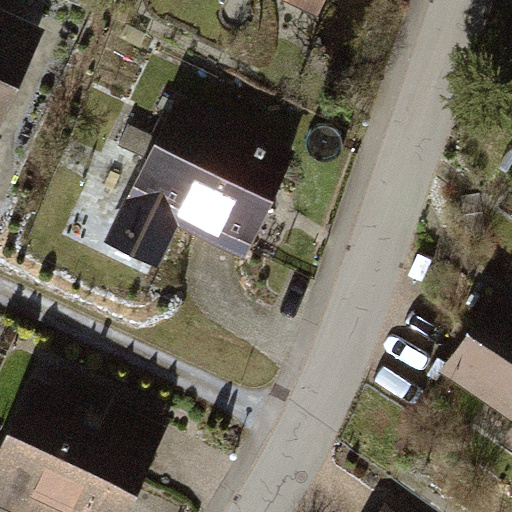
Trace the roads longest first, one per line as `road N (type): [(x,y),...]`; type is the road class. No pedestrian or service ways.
road 1 (residential): [(302,428),(457,0)]
road 2 (residential): [(0,288),(302,428)]
